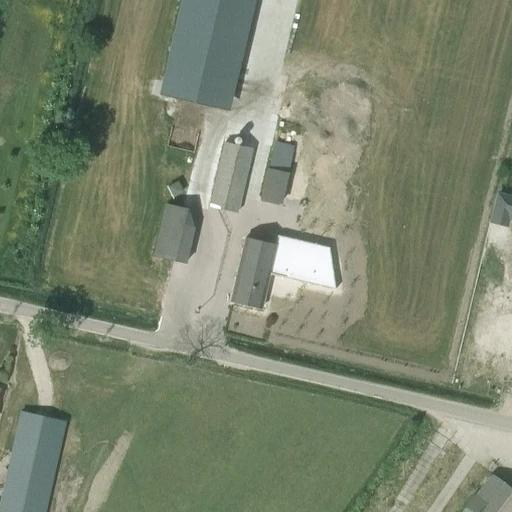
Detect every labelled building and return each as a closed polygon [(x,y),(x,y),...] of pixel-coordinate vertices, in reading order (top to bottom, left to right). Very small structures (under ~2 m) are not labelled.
[(219,0),(199,74),(234,83),(263,0),(219,0)] [(237,212),(260,112),(233,106),(213,192),(197,188),(193,202),(237,212)] [(185,263),(198,210),(164,203),(152,255),(185,263)] [(244,239),(231,301),(261,307),(270,269),(313,277),(305,243),(277,237),(275,246),(244,239)] [(511,303),(484,296),(477,326),(482,328),(477,347),(505,354),(511,325),(511,303)] [(0,511),(44,511),(65,423),(21,413),(0,505),(0,511)] [(495,511),(511,491),(492,475),(462,511),(495,511)]
